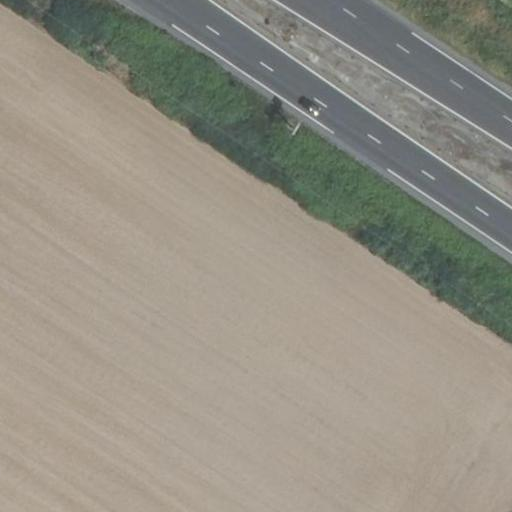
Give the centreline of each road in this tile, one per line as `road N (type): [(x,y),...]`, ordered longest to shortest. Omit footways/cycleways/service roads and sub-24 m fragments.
road 1 (motorway): [(168,0),(511,236)]
road 2 (motorway): [(511,130),(314,0)]
